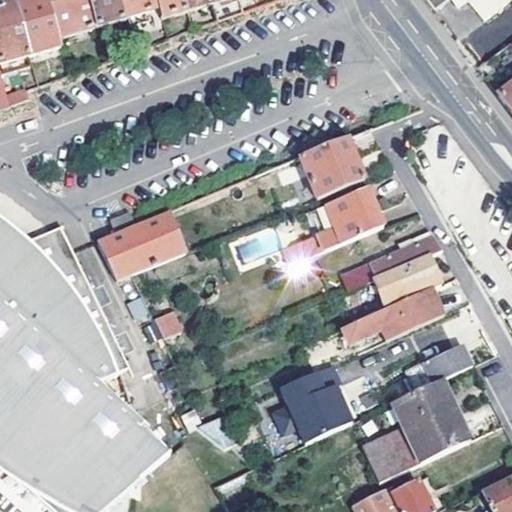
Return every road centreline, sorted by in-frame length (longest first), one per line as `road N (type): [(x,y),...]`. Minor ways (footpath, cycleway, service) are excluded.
road 1 (residential): [(461,97),(394,144),(511,358)]
road 2 (secondary): [(385,0),(461,97)]
